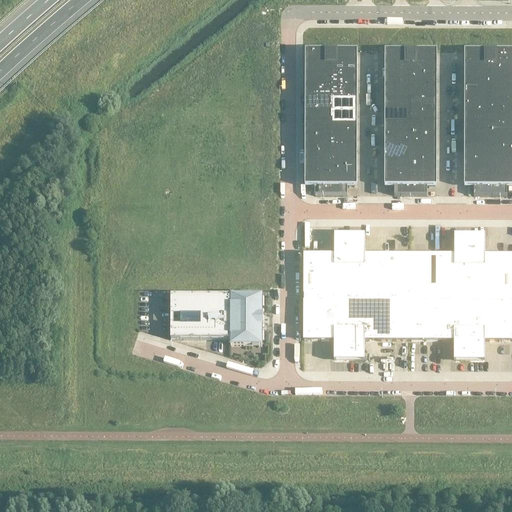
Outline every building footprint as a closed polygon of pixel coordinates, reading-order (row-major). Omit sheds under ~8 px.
[(331,66),(331,54),(328,54),(328,52),(305,52),(305,66),(331,66)] [(357,66),(357,52),(334,52),(334,54),(331,54),(331,66),(357,66)] [(411,66),(411,54),(408,54),(408,52),(385,52),(385,66),(411,66)] [(437,66),(437,52),(414,52),(414,54),(411,54),(411,66),(437,66)] [(490,66),(490,54),(487,54),(487,52),(464,52),(464,66),(490,66)] [(511,66),(511,52),(493,52),(493,54),(490,54),(490,66),(511,66)] [(331,78),(331,66),(305,66),(305,78),(331,78)] [(357,78),(357,66),(331,66),(331,78),(357,78)] [(411,78),(411,66),(385,66),(385,78),(411,78)] [(437,78),(437,66),(411,66),(411,78),(437,78)] [(490,78),(490,66),(464,66),(464,78),(490,78)] [(511,78),(511,66),(490,66),(490,78),(511,78)] [(331,90),(331,78),(305,78),(305,90),(331,90)] [(357,90),(357,78),(331,78),(331,90),(357,90)] [(411,90),(411,78),(385,78),(385,90),(411,90)] [(437,90),(437,78),(411,78),(411,90),(437,90)] [(490,90),(490,78),(464,78),(464,90),(490,90)] [(511,90),(511,78),(490,78),(490,90),(511,90)] [(331,102),(331,90),(305,90),(305,102),(331,102)] [(357,102),(357,90),(331,90),(331,102),(357,102)] [(411,102),(411,90),(385,90),(385,102),(411,102)] [(437,102),(437,90),(411,90),(411,102),(437,102)] [(490,102),(490,90),(464,90),(464,102),(490,102)] [(511,102),(511,90),(490,90),(490,102),(511,102)] [(331,114),(331,102),(305,102),(305,114),(331,114)] [(357,114),(357,102),(331,102),(331,114),(357,114)] [(411,114),(411,102),(385,102),(385,114),(411,114)] [(437,114),(437,102),(411,102),(411,114),(437,114)] [(490,114),(490,102),(464,102),(464,114),(490,114)] [(511,114),(511,102),(490,102),(490,114),(511,114)] [(331,126),(331,114),(305,114),(305,126),(331,126)] [(357,126),(357,114),(331,114),(331,126),(357,126)] [(411,126),(411,114),(385,114),(385,126),(411,126)] [(437,126),(437,114),(411,114),(411,126),(437,126)] [(490,127),(490,114),(464,114),(464,127),(490,127)] [(511,126),(511,114),(490,114),(490,127),(511,126)] [(331,138),(331,126),(305,126),(305,138),(331,138)] [(357,138),(357,126),(331,126),(331,138),(357,138)] [(411,138),(411,126),(385,126),(385,138),(411,138)] [(437,138),(437,126),(411,126),(411,138),(437,138)] [(511,138),(511,126),(490,127),(490,139),(511,138)] [(490,139),(490,127),(464,127),(464,139),(490,139)] [(331,150),(331,138),(305,138),(305,150),(331,150)] [(357,150),(357,138),(331,138),(331,150),(357,150)] [(411,150),(411,138),(385,138),(385,150),(411,150)] [(437,150),(437,138),(411,138),(411,150),(437,150)] [(511,150),(511,138),(490,139),(490,151),(511,150)] [(490,151),(490,139),(464,139),(464,151),(490,151)] [(331,162),(331,150),(305,150),(305,162),(331,162)] [(357,162),(357,150),(331,150),(331,162),(357,162)] [(411,163),(411,150),(385,150),(385,162),(411,163)] [(437,163),(437,150),(411,150),(411,163),(437,163)] [(511,162),(511,150),(490,151),(490,163),(511,162)] [(490,163),(490,151),(464,151),(464,163),(490,163)] [(331,174),(331,162),(305,162),(305,174),(331,174)] [(357,175),(357,162),(331,162),(331,174),(357,175)] [(411,175),(411,163),(385,162),(385,175),(411,175)] [(511,174),(511,162),(490,163),(490,175),(511,174)] [(437,175),(437,163),(411,163),(411,175),(437,175)] [(490,175),(490,163),(464,163),(464,175),(490,175)] [(331,197),(331,174),(305,174),(305,188),(315,188),(315,197),(331,197)] [(357,188),(357,175),(331,174),(331,197),(347,197),(347,188),(357,188)] [(511,188),(511,174),(490,175),(490,197),(507,197),(507,189),(511,188)] [(411,197),(411,175),(385,175),(385,188),(394,188),(394,197),(411,197)] [(437,188),(437,175),(411,175),(411,197),(427,197),(427,188),(437,188)] [(490,197),(490,175),(464,175),(464,188),(474,188),(474,197),(490,197)] [(350,299),(350,238),(350,236),(334,236),(334,257),(319,257),(319,299),(350,299)] [(380,299),(380,257),(365,257),(365,236),(350,236),(350,238),(350,299),(380,299)] [(470,300),(470,238),(470,236),(454,236),(454,257),(439,257),(439,300),(470,300)] [(500,300),(501,257),(485,257),(485,237),(470,236),(470,238),(470,300),(500,300)] [(319,299),(319,257),(304,257),(304,299),(319,299)] [(395,299),(395,257),(380,257),(380,299),(395,299)] [(409,299),(410,257),(395,257),(395,299),(409,299)] [(424,300),(424,257),(410,257),(409,299),(424,300)] [(439,300),(439,257),(424,257),(424,300),(439,300)] [(511,299),(511,257),(501,257),(500,300),(511,299)] [(263,327),(263,317),(262,317),(262,298),(262,297),(261,297),(232,297),(171,297),(171,341),(231,341),(231,346),(231,347),(232,347),(261,347),(262,347),(262,346),(262,327),(263,327)] [(318,342),(319,299),(304,299),(304,342),(318,342)] [(349,362),(350,299),(319,299),(318,342),(334,342),(334,362),(349,362)] [(380,342),(380,299),(350,299),(349,362),(365,362),(365,342),(380,342)] [(395,342),(395,299),(380,299),(380,342),(395,342)] [(409,342),(409,299),(395,299),(395,342),(409,342)] [(424,342),(424,300),(409,299),(409,342),(424,342)] [(511,342),(511,299),(500,300),(500,342),(511,342)] [(438,342),(439,300),(424,300),(424,342),(438,342)] [(469,363),(470,300),(439,300),(438,342),(454,342),(454,363),(469,363)] [(500,342),(500,300),(470,300),(469,363),(485,363),(485,342),(500,342)]
